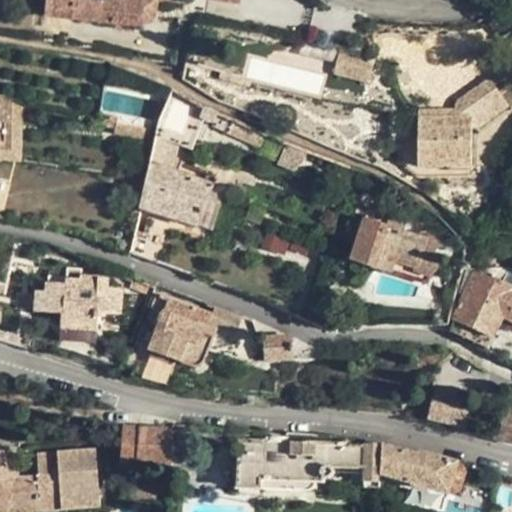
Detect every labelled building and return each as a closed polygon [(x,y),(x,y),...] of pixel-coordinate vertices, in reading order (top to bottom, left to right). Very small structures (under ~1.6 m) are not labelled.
[(70,0),(50,0),(48,14),(68,17),(70,0)] [(100,0),(101,1),(93,0),(76,0),(74,17),(112,23),(125,24),(140,25),(141,21),(147,21),(151,20),(153,18),(154,12),(156,1),(156,0),(100,0)] [(339,54),(334,72),(368,81),(373,63),(339,54)] [(0,94),(0,157),(19,160),(21,100),(0,94)] [(231,119),(217,114),(213,120),(211,125),(225,131),(231,119)] [(266,135),(231,119),(225,131),(262,147),(266,135)] [(420,121),(420,119),(393,119),(393,138),(420,137),(420,121)] [(420,141),(405,141),(405,164),(408,170),(410,172),(414,174),(420,176),(443,176),(448,175),(451,177),(453,180),(458,181),(464,181),(470,178),(470,120),(420,121),(420,137),(420,141)] [(151,129),(117,122),(114,133),(149,140),(151,129)] [(150,161),(182,173),(190,149),(156,136),(150,161)] [(511,143),(499,162),(511,174),(511,143)] [(182,173),(150,161),(140,207),(212,231),(226,190),(182,173)] [(267,207),(250,201),(244,219),(260,224),(267,207)] [(407,220),(368,207),(352,259),(376,266),(376,268),(392,273),(396,259),(421,266),(417,280),(427,283),(433,274),(434,273),(440,263),(429,255),(433,253),(436,250),(437,247),(437,245),(437,242),(435,239),(433,236),(431,235),(425,233),(422,234),(418,236),(404,232),(407,220)] [(421,266),(396,259),(392,273),(417,280),(421,266)] [(477,269),(454,319),(494,337),(504,318),(511,321),(511,266),(493,266),(490,274),(477,269)] [(48,292),(38,291),(38,311),(63,312),(63,326),(97,329),(98,312),(119,313),(121,290),(105,290),(106,279),(81,278),(82,282),(65,281),(65,284),(49,283),(48,292)] [(143,318),(142,321),(158,326),(147,357),(179,369),(182,362),(191,365),(195,366),(199,365),(201,364),(204,361),(212,337),(204,334),(208,324),(209,324),(213,313),(156,292),(146,320),(143,318)] [(243,317),(215,307),(213,313),(209,324),(216,327),(237,333),(243,317)] [(488,349),(494,337),(454,319),(450,331),(488,349)] [(212,337),(216,327),(209,324),(208,324),(204,334),(212,337)] [(97,329),(63,326),(61,341),(96,343),(97,329)] [(294,345),(293,336),(263,337),(265,361),(271,361),(295,359),(294,345)] [(265,361),(253,362),(253,374),(273,374),(271,361),(265,361)] [(470,397),(436,389),(429,418),(471,428),(476,405),(468,404),(470,397)] [(511,399),(508,418),(500,416),(494,440),(508,444),(511,445),(511,399)] [(137,464),(140,426),(123,425),(121,464),(137,464)] [(170,466),(172,428),(140,426),(137,464),(170,466)] [(237,488),(262,489),(262,480),(316,481),(324,481),(324,478),(327,479),(329,478),(331,477),(332,477),(333,475),(334,473),(333,472),(333,470),(332,468),(330,467),(363,468),(362,488),(379,488),(380,474),(382,444),(238,440),(237,488)] [(462,465),(460,462),(419,451),(418,454),(382,444),(380,474),(411,482),(414,486),(427,490),(430,488),(451,493),(456,492),(458,491),(460,489),(461,489),(465,473),(465,470),(464,468),(462,465)] [(30,511),(101,507),(96,449),(39,454),(41,476),(19,477),(17,455),(0,450),(0,511),(30,511)] [(156,479),(129,477),(129,479),(128,481),(127,484),(127,494),(132,501),(134,501),(162,504),(163,500),(164,497),(163,487),(163,484),(159,480),(156,479)] [(262,480),(262,489),(308,489),(309,489),(312,488),(315,484),(315,482),(316,481),(262,480)]
